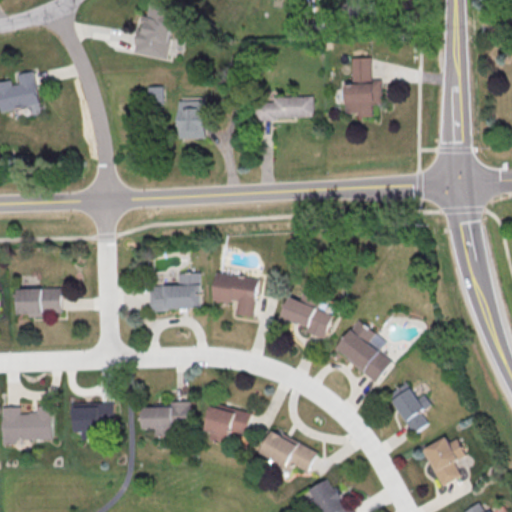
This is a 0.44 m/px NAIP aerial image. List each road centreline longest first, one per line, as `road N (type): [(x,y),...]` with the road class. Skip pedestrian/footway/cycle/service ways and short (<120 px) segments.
road 1 (residential): [(408,511),(340,411),(296,379),(257,364),(218,357),(0,361)]
road 2 (tertiary): [(460,184),(0,203)]
road 3 (residential): [(105,237),(99,123),(55,9)]
road 4 (residential): [(110,357),(105,237)]
